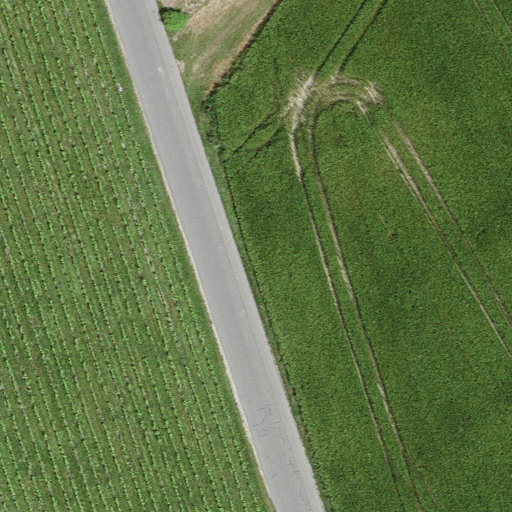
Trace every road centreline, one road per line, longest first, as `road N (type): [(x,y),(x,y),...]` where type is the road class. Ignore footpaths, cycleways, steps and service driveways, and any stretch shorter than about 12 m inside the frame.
road 1 (unclassified): [(302,511),(136,0)]
road 2 (track): [(172,107),(249,0)]
